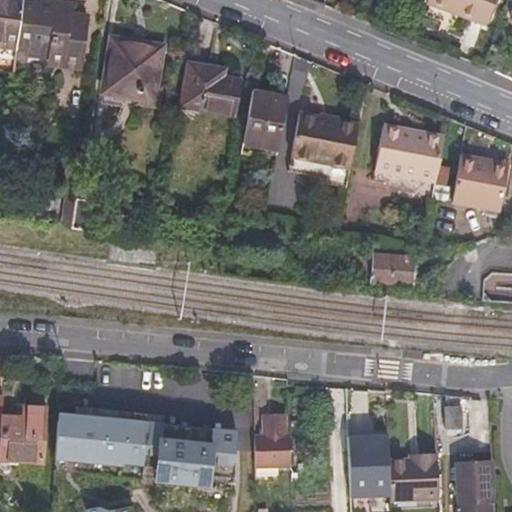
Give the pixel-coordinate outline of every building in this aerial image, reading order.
[(0,0),(0,66),(13,68),(15,45),(20,0),(0,0)] [(21,0),(20,0),(15,45),(27,47),(26,52),(48,56),(47,62),(82,66),(88,15),(66,10),(53,10),(54,1),(48,0),(34,0),(34,2),(21,0)] [(494,0),(425,0),(426,0),(485,23),(494,0)] [(53,10),(66,10),(66,2),(54,1),(53,10)] [(137,39),(114,36),(106,88),(140,93),(139,100),(158,103),(160,85),(157,84),(162,44),(144,41),(143,44),(137,43),(137,39)] [(183,105),(236,114),(242,80),(209,74),(210,66),(190,63),(183,105)] [(254,72),(244,125),(278,133),(290,78),(254,72)] [(291,158),(346,170),(356,125),(298,113),(291,158)] [(373,174),(430,186),(441,137),(382,126),(373,174)] [(475,164),(476,157),(459,155),(451,204),(498,212),(505,169),(475,164)] [(507,162),(476,157),(475,164),(505,169),(507,162)] [(67,199),(63,227),(73,228),(77,201),(67,199)] [(77,201),(73,228),(90,231),(93,201),(77,199),(77,201)] [(282,233),(229,228),(226,241),(279,247),(282,233)] [(311,252),(313,241),(292,238),(290,248),(311,252)] [(359,276),(411,283),(414,258),(370,250),(369,257),(362,256),(359,276)] [(265,386),(256,386),(256,409),(266,409),(265,386)] [(156,410),(57,404),(56,419),(79,421),(79,413),(122,415),(120,460),(77,458),(76,463),(54,461),(53,466),(153,472),(156,416),(156,410)] [(462,405),(446,406),(447,426),(463,426),(462,405)] [(0,414),(0,460),(41,463),(45,408),(24,407),(23,417),(0,414)] [(79,421),(56,419),(54,461),(76,463),(77,458),(120,460),(122,415),(79,413),(79,421)] [(289,467),(288,432),(285,433),(285,413),(260,414),(260,433),(253,433),(254,467),(276,467),(289,467)] [(228,477),(231,420),(156,416),(153,472),(228,477)] [(390,493),(388,454),(388,434),(348,435),(350,495),(390,493)] [(440,493),(438,448),(416,449),(416,453),(408,453),(388,454),(390,493),(390,495),(440,493)] [(494,511),(492,462),(450,463),(450,511),(494,511)] [(276,476),(276,467),(254,467),(254,477),(276,476)]
